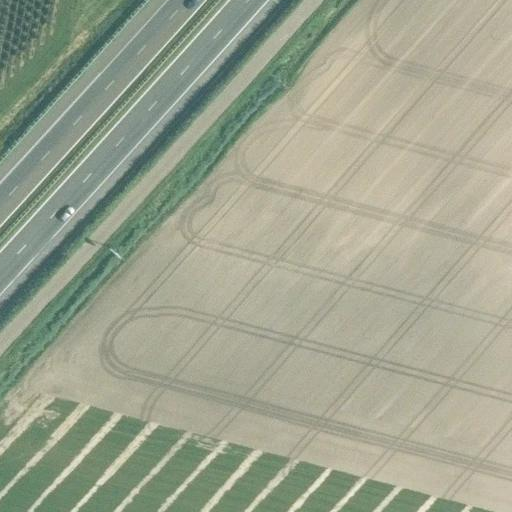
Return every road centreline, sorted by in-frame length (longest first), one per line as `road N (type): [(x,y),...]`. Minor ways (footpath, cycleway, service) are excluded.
road 1 (unclassified): [(0,344),(311,0)]
road 2 (motorway): [(0,271),(247,0)]
road 3 (motorway): [(186,0),(0,205)]
